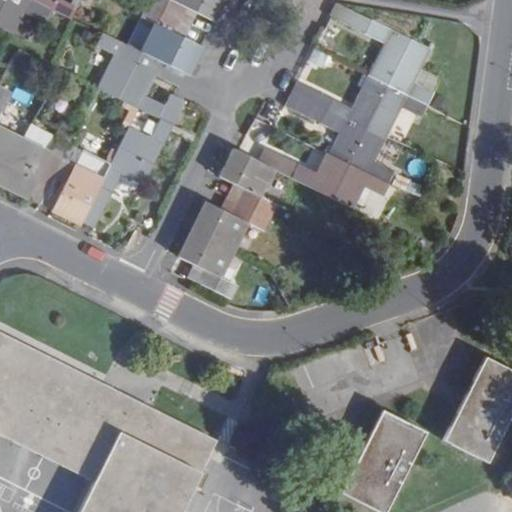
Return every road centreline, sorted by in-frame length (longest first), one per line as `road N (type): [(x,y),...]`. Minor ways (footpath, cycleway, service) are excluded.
road 1 (residential): [(511,4),(477,239),(449,277),(310,333),(267,341),(222,332),(135,289)]
road 2 (residential): [(268,25),(135,289)]
